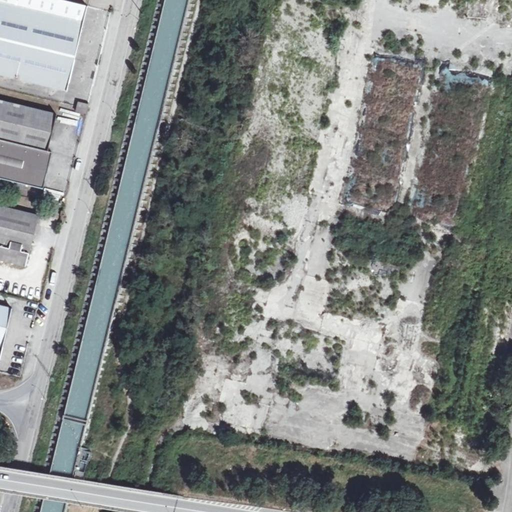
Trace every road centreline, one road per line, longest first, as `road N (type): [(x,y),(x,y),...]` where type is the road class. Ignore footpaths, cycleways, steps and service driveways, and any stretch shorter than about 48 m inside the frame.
road 1 (unclassified): [(133,0),(34,404)]
road 2 (secondary): [(0,480),(194,511)]
